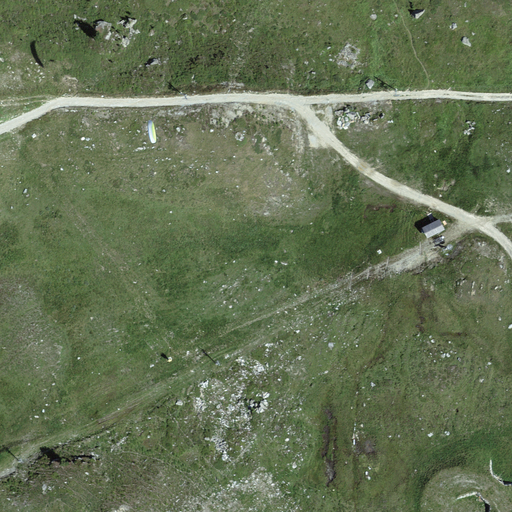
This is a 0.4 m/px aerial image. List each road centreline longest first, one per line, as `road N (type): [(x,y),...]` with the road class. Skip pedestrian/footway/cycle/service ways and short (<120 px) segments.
road 1 (track): [(0,133),(122,104),(288,98)]
road 2 (track): [(288,98),(385,188),(458,215),(511,264)]
road 3 (track): [(423,94),(288,98)]
